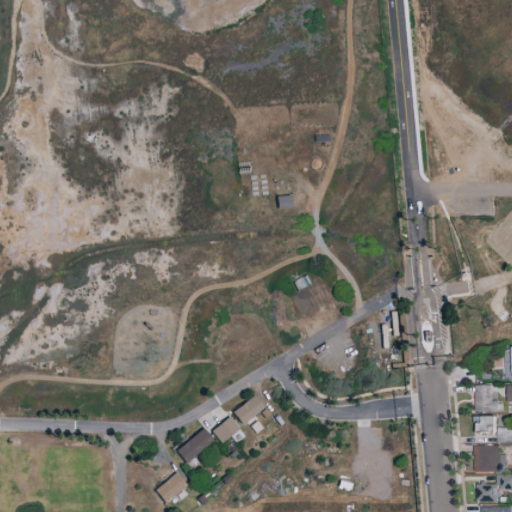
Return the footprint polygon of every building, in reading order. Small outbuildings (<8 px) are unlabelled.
[(264,195),(263,173),(246,173),(246,195),(264,195)] [(288,207),(286,194),(272,196),(273,209),(288,207)] [(420,323),(418,328),(420,343),(423,350),(426,351),(429,349),(431,342),(430,327),(426,322),(420,323)] [(511,347),(501,348),(502,377),(511,376),(511,347)] [(471,385),(471,411),(494,410),(494,400),(488,400),(487,384),(471,385)] [(502,401),(511,401),(511,384),(503,385),(502,401)] [(227,412),(237,425),(260,407),(249,394),(227,412)] [(234,428),(224,416),(207,430),(217,442),(234,428)] [(491,416),(471,416),(471,432),(491,432),(491,416)] [(507,443),(507,427),(493,427),(493,442),(507,443)] [(209,441),(198,428),(171,449),(181,462),(209,441)] [(470,471),(497,472),(497,467),(503,467),(503,455),(495,454),(496,446),(470,445),(470,471)] [(149,488),(159,502),(182,486),(172,472),(149,488)] [(494,502),(494,490),(511,489),(511,474),(492,475),(492,483),(472,483),(473,502),(494,502)]
